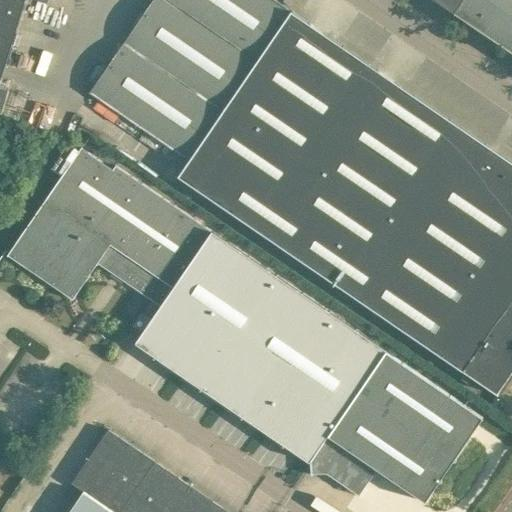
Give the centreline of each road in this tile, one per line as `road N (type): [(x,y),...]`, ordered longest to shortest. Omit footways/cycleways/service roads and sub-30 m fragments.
road 1 (residential): [(306,511),(111,382)]
road 2 (residential): [(511,100),(363,0)]
